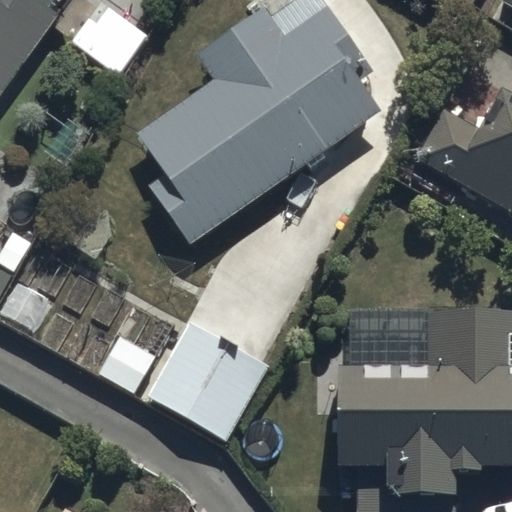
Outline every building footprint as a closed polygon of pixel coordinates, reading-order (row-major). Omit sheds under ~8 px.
[(0,0),(0,85),(52,17),(29,0),(0,0)] [(292,0),(107,137),(187,245),(380,103),(303,0),(292,0)] [(451,0),(466,8),(471,0),(451,0)] [(511,0),(497,0),(511,8),(511,0)] [(145,35),(97,2),(69,43),(117,76),(145,35)] [(411,161),(511,217),(511,102),(492,91),(472,127),(441,109),(411,161)] [(0,272),(0,292),(9,278),(0,272)] [(457,511),(457,473),(511,472),(511,317),(423,317),(422,366),(330,365),(329,468),(386,468),(386,489),(357,489),(356,511),(457,511)] [(144,398),(225,443),(268,366),(186,321),(144,398)]
